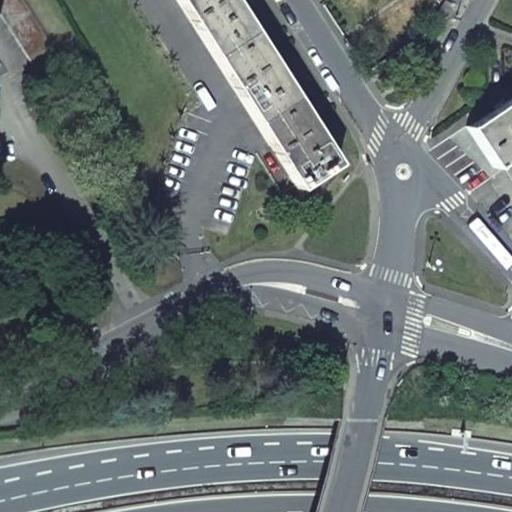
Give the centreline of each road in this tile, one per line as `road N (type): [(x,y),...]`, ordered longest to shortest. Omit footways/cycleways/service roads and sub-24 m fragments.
road 1 (tertiary): [(0,404),(222,290),(298,288),(388,311)]
road 2 (trunk): [(511,473),(345,456),(205,468)]
road 3 (trunk): [(205,468),(0,509)]
road 4 (unclassified): [(388,311),(336,511)]
road 5 (trunk): [(205,468),(0,491)]
road 6 (residential): [(292,0),(388,157)]
road 7 (residential): [(408,151),(413,126),(484,0)]
road 8 (tertiary): [(388,311),(511,348)]
road 9 (residential): [(511,267),(422,183)]
